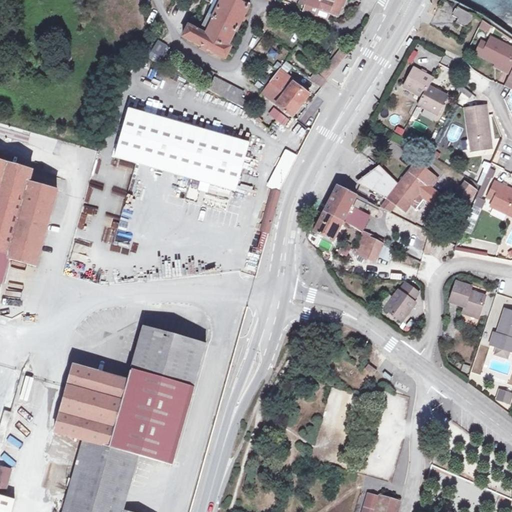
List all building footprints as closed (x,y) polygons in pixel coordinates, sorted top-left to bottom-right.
[(236,32),(237,33),(250,8),(235,0),(218,0),(205,26),(201,24),(193,19),(189,26),(183,37),(225,59),(231,48),(229,47),(236,32)] [(235,0),(250,8),(252,4),(243,0),(235,0)] [(304,11),(316,16),(321,0),(301,0),(301,2),(306,4),(304,11)] [(321,0),(316,16),(327,20),(330,13),(338,16),(344,0),(321,0)] [(469,29),(475,17),(457,8),(453,16),(458,19),(456,23),(469,29)] [(490,28),(483,23),(480,27),(488,33),(490,28)] [(511,48),(491,38),(488,45),(482,42),(476,54),(507,69),(505,72),(511,75),(511,74),(511,48)] [(148,60),(158,64),(166,45),(155,41),(148,60)] [(327,81),(349,56),(341,49),(329,64),(320,75),(327,81)] [(407,60),(412,62),(417,53),(412,51),(407,60)] [(72,58),(64,54),(59,66),(68,69),(72,58)] [(288,71),(292,66),(286,62),(282,67),(288,71)] [(429,86),(433,78),(414,68),(404,87),(423,97),(429,86)] [(474,70),(470,76),(486,87),(490,81),(474,70)] [(301,106),(309,95),(284,76),(278,72),(270,83),(301,106)] [(321,88),(327,81),(320,75),(315,72),(310,79),(321,88)] [(241,98),(244,93),(215,78),(209,90),(248,110),(251,104),(241,98)] [(264,92),(267,87),(261,82),(258,87),(264,92)] [(463,92),(464,89),(455,82),(453,85),(463,92)] [(292,117),(301,106),(270,83),(267,87),(264,92),(262,94),(276,104),(276,105),(284,111),(292,117)] [(438,115),(448,96),(429,86),(423,97),(419,105),(425,109),(436,114),(438,115)] [(470,98),(472,95),(464,89),(463,92),(470,98)] [(466,109),(471,151),(492,149),(486,106),(466,109)] [(250,143),(129,109),(115,157),(236,192),(250,143)] [(433,120),(436,114),(425,109),(423,114),(433,120)] [(415,120),(411,126),(423,134),(427,127),(415,120)] [(444,139),(455,145),(463,130),(453,124),(444,139)] [(37,267),(58,191),(29,183),(32,171),(5,163),(0,161),(0,284),(1,284),(8,259),(37,267)] [(406,212),(411,205),(419,195),(427,201),(436,208),(443,198),(431,188),(438,179),(416,163),(399,185),(381,167),(360,185),(388,199),(381,208),(390,212),(396,204),(406,212)] [(492,178),(495,172),(489,169),(486,177),(490,179),(491,177),(492,178)] [(485,201),(481,200),(490,179),(486,177),(482,185),(482,187),(474,204),(483,208),(485,201)] [(466,199),(474,188),(465,182),(458,193),(466,199)] [(511,193),(507,191),(509,188),(495,182),(488,197),(494,201),(491,206),(511,216),(511,193)] [(351,206),(356,196),(338,186),(324,213),(343,222),(348,212),(351,214),(355,208),(351,206)] [(469,201),(477,191),(474,188),(466,199),(469,201)] [(269,233),(281,193),(272,191),(261,231),(269,233)] [(419,211),(427,201),(419,195),(411,205),(419,211)] [(345,223),(343,222),(324,213),(314,233),(333,242),(341,226),(343,227),(345,223)] [(384,243),(385,241),(364,232),(364,233),(359,244),(360,244),(379,253),(384,243)] [(375,262),(379,253),(360,244),(356,253),(375,262)] [(11,286),(27,287),(29,271),(13,270),(11,286)] [(479,316),(486,296),(470,291),(472,287),(456,282),(450,302),(464,307),(463,311),(479,316)] [(402,293),(408,285),(405,283),(399,291),(402,293)] [(413,301),(419,293),(408,285),(402,293),(399,291),(385,309),(402,322),(416,303),(413,301)] [(511,312),(506,310),(498,335),(495,334),(491,345),(498,347),(509,351),(511,351),(511,312)] [(478,319),(479,316),(463,311),(462,314),(478,319)] [(206,342),(143,324),(127,381),(73,365),(54,432),(83,440),(73,478),(69,478),(67,486),(70,487),(63,511),(126,511),(122,511),(138,455),(172,465),(206,342)] [(509,351),(498,347),(496,355),(507,358),(509,351)] [(375,374),(366,366),(362,371),(371,378),(375,374)] [(32,380),(27,379),(21,398),(27,400),(32,380)] [(495,401),(509,406),(511,395),(511,393),(499,389),(495,401)] [(3,453),(0,459),(0,460),(14,466),(17,459),(3,453)] [(10,470),(0,467),(0,489),(5,491),(10,470)] [(374,511),(397,511),(400,502),(380,496),(379,497),(368,494),(365,505),(376,508),(374,511)] [(0,511),(10,511),(14,501),(0,496),(0,511)]
